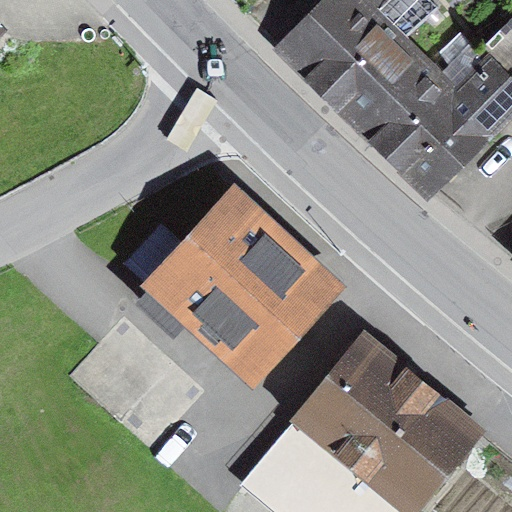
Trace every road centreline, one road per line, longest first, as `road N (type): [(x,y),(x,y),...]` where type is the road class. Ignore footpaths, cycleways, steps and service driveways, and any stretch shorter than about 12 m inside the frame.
road 1 (primary): [(237,81),(511,329)]
road 2 (residential): [(0,237),(170,144),(237,81)]
